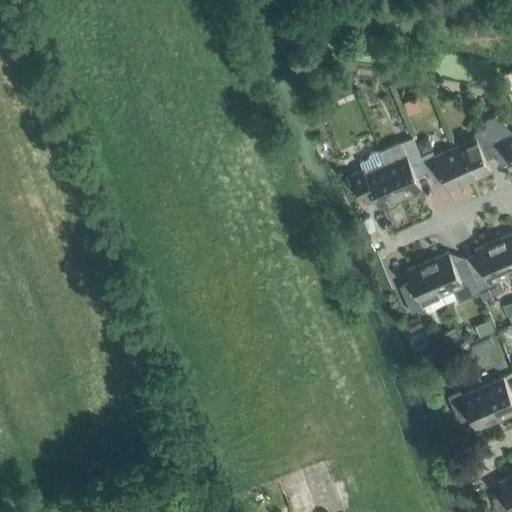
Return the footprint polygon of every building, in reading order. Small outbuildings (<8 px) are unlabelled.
[(341,97),(351,93),(344,76),(334,80),(341,97)] [(511,130),(495,115),(486,118),(485,126),(490,137),(497,154),(502,165),(511,159),(511,130)] [(490,137),(485,126),(473,131),(475,136),(455,145),(470,179),(491,170),(486,158),(497,154),(490,137)] [(421,155),(413,136),(402,141),(401,140),(380,149),(380,150),(400,196),(421,187),(417,175),(428,171),(421,155)] [(433,147),(428,136),(418,141),(423,152),(433,147)] [(470,179),(455,145),(434,154),(432,149),(421,155),(428,171),(432,182),(444,177),(449,188),(470,179)] [(400,196),(380,150),(380,149),(379,148),(378,148),(378,149),(370,152),(368,157),(360,160),(363,167),(351,172),(363,199),(374,194),(379,205),(400,196)] [(511,231),(495,238),(510,272),(511,271),(511,231)] [(510,272),(495,238),(474,248),(479,259),(468,264),(465,256),(483,298),(504,289),(499,277),(510,272)] [(483,298),(465,256),(453,261),(449,250),(428,259),(442,293),(453,288),(458,300),(479,291),(483,298)] [(442,293),(428,259),(406,268),(411,280),(400,285),(412,311),(423,306),(422,302),(442,293)] [(423,324),(420,316),(407,321),(411,329),(423,324)] [(460,332),(464,341),(473,337),(469,328),(460,332)] [(487,350),(481,338),(468,344),(473,356),(487,350)] [(446,369),(441,356),(429,361),(435,373),(446,369)] [(511,394),(503,375),(482,384),(497,418),(511,411),(511,394)] [(497,418),(482,384),(462,393),(460,389),(448,394),(460,421),(471,416),(476,427),(497,418)] [(511,511),(511,473),(499,480),(504,491),(492,496),(499,511),(511,511)]
